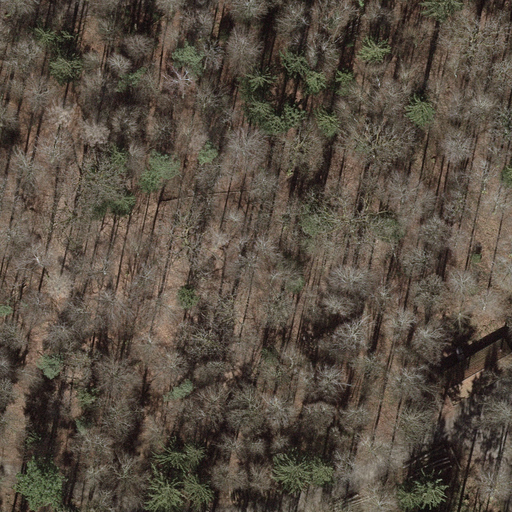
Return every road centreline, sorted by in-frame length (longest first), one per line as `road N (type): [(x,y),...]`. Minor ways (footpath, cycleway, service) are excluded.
road 1 (track): [(511,381),(331,493),(261,511)]
road 2 (track): [(150,511),(0,467)]
